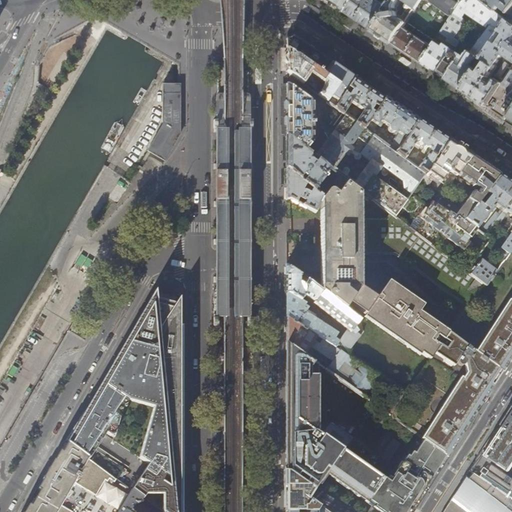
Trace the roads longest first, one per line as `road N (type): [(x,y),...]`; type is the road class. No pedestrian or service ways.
road 1 (residential): [(0,506),(134,278),(199,258)]
road 2 (secondary): [(258,11),(308,16),(511,151)]
road 3 (primary): [(199,258),(200,511)]
road 4 (primary): [(262,259),(258,11)]
road 5 (primary): [(195,14),(199,258)]
road 6 (primary): [(263,470),(262,259)]
road 7 (residential): [(511,378),(425,511)]
